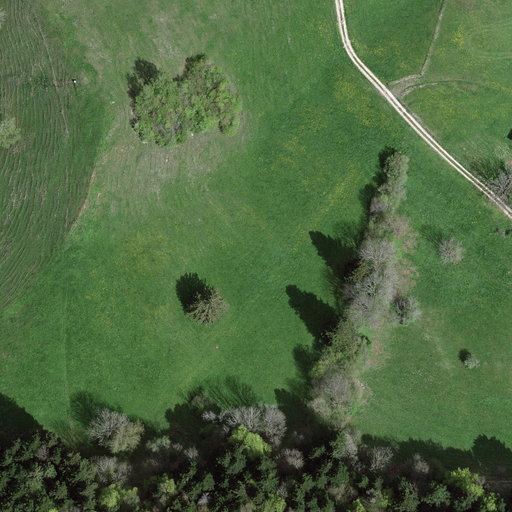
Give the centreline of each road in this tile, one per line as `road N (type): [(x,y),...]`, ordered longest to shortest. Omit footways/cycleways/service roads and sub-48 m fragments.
road 1 (track): [(511,219),(385,93)]
road 2 (track): [(385,93),(432,77),(511,90)]
